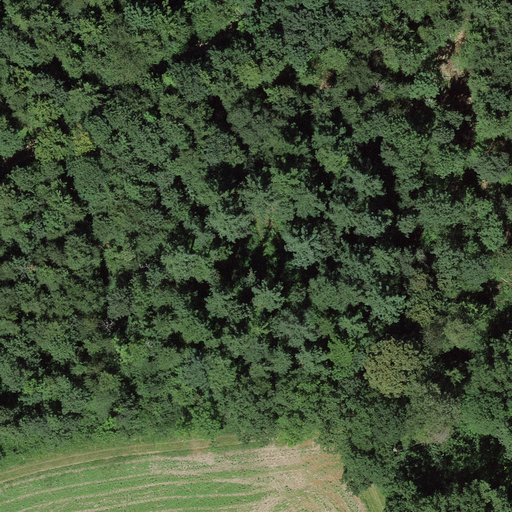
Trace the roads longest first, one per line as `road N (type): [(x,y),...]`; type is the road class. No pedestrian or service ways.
road 1 (track): [(318,426),(146,444),(0,474)]
road 2 (track): [(263,0),(0,165)]
